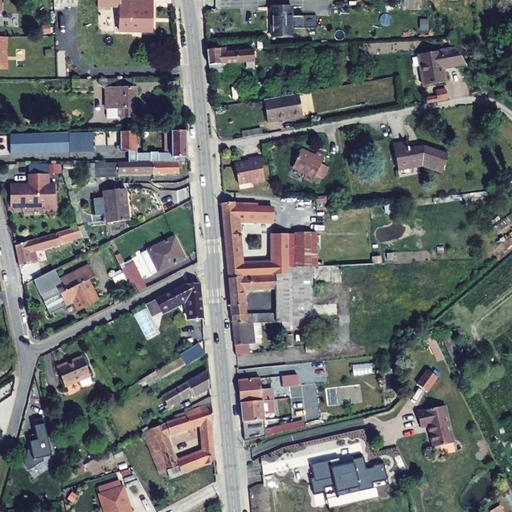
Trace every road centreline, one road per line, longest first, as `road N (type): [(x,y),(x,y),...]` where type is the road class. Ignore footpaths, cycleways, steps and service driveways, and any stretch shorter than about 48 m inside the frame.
road 1 (tertiary): [(187,0),(213,263)]
road 2 (tertiary): [(213,263),(236,511)]
road 3 (residential): [(213,263),(25,355)]
road 4 (unknown): [(177,511),(243,480),(332,459)]
road 5 (residential): [(25,355),(0,226)]
